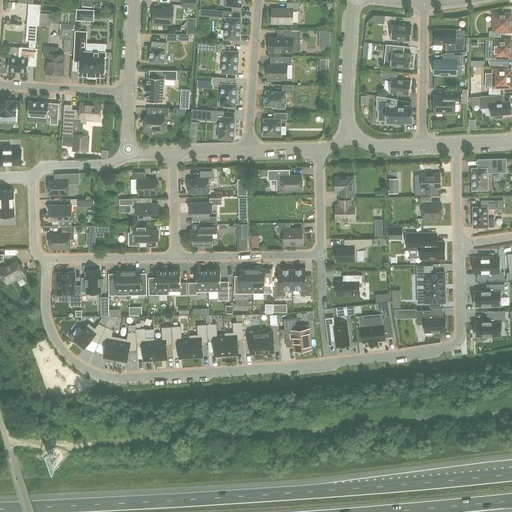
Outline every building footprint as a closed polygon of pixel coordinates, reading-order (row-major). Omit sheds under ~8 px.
[(196,8),(196,0),(182,0),(182,7),(196,8)] [(273,9),(272,23),(292,23),(293,9),(299,10),(299,3),(287,2),(287,9),(273,9)] [(27,22),(39,23),(41,4),(29,3),(27,22)] [(154,11),(152,13),(151,17),(153,20),(153,22),(172,24),(173,8),(166,8),(166,10),(154,9),(154,11)] [(77,9),(76,20),(84,21),(94,21),(94,10),(85,9),(77,9)] [(239,40),(241,18),(228,17),(229,11),(220,11),(219,17),(226,17),(225,39),(239,40)] [(494,14),(494,31),(489,31),(489,37),(501,37),(501,31),(511,32),(511,14),(494,14)] [(369,20),(367,22),(378,23),(379,15),(374,15),(369,20)] [(19,47),(19,57),(9,56),(8,70),(28,72),(28,65),(36,66),(37,48),(35,48),(37,25),(39,25),(39,23),(27,22),(27,31),(26,41),(30,41),(29,48),(19,47)] [(391,39),(410,41),(412,26),(392,24),(391,39)] [(72,30),(62,29),(61,37),(71,38),(72,30)] [(435,30),(435,43),(445,43),(447,43),(447,50),(465,50),(465,38),(455,38),(455,30),(435,30)] [(80,60),(80,71),(80,75),(87,76),(88,78),(95,78),(96,76),(104,77),(105,53),(105,45),(91,44),(90,52),(85,52),(86,44),(86,32),(76,31),(74,60),(80,60)] [(322,47),(330,47),(330,32),(322,32),(322,47)] [(277,35),(277,38),(269,38),(269,52),(294,52),(294,51),(297,51),(297,36),(277,35)] [(511,58),(511,40),(494,40),(493,57),(489,57),(489,64),(507,65),(507,58),(511,58)] [(166,53),(167,43),(160,42),(160,48),(151,48),(150,62),(164,63),(165,53),(166,53)] [(363,50),(363,59),(371,59),(372,50),(372,43),(364,42),(363,50)] [(217,51),(224,51),(222,73),(237,73),(238,52),(226,51),(226,45),(217,44),(217,51)] [(411,54),(386,51),(384,66),(410,68),(411,54)] [(63,55),(49,53),(48,73),(50,74),(52,76),(56,76),(59,74),(61,74),(63,55)] [(435,60),(435,74),(456,74),(462,74),(462,65),(462,55),(453,55),(453,60),(443,60),(435,60)] [(280,56),(280,65),(268,65),(268,68),(266,69),(266,74),(268,76),(268,79),(287,79),(287,63),(292,63),(292,56),(280,56)] [(316,59),(317,71),(327,70),(326,58),(316,59)] [(159,78),(149,77),(148,77),(147,85),(145,85),(145,92),(147,92),(146,101),(162,102),(164,79),(176,79),(176,70),(159,70),(159,78)] [(511,87),(511,70),(493,70),(493,74),(486,74),(486,88),(489,88),(489,94),(494,94),(494,87),(511,87)] [(409,95),(411,80),(398,79),(398,73),(383,72),(382,78),(391,79),(389,93),(409,95)] [(236,85),(225,84),(225,78),(213,77),(213,83),(222,84),(220,105),(235,106),(236,85)] [(266,91),(266,96),(264,96),(264,104),(265,104),(265,106),(273,106),(273,108),(280,108),(281,107),(283,107),(284,92),(266,91)] [(435,97),(434,111),(454,111),(455,103),(461,103),(461,91),(448,91),(444,91),(444,97),(435,97)] [(469,97),(470,104),(479,103),(480,109),(480,108),(490,107),(491,116),(495,115),(495,118),(503,117),(502,115),(511,114),(509,101),(500,102),(500,99),(502,98),(501,95),(502,95),(502,94),(478,96),(469,97)] [(387,122),(397,122),(397,117),(403,117),(403,122),(411,122),(411,120),(411,116),(412,116),(412,113),(411,113),(411,109),(411,107),(396,107),(396,99),(397,100),(397,99),(376,95),(376,110),(377,110),(377,111),(378,111),(378,110),(382,110),(382,121),(383,121),(383,120),(387,120),(387,121),(387,122)] [(0,121),(15,122),(15,115),(16,110),(16,100),(0,99),(0,121)] [(29,101),(28,116),(29,116),(28,122),(47,123),(47,117),(48,117),(48,110),(49,103),(49,102),(29,101)] [(86,118),(100,119),(100,116),(102,115),(102,110),(100,108),(101,105),(81,104),(80,111),(71,110),(70,116),(65,115),(64,130),(73,131),(74,122),(82,122),(86,123),(86,118)] [(164,114),(169,114),(169,108),(157,108),(157,116),(145,116),(145,118),(143,120),(143,125),(145,127),(145,130),(164,130),(164,114)] [(192,109),(191,119),(199,119),(210,120),(220,121),(219,130),(218,139),(223,139),(233,139),(235,118),(224,117),(224,111),(210,110),(194,109),(192,109)] [(48,110),(48,117),(51,117),(50,123),(57,124),(58,112),(58,110),(48,110)] [(280,136),(281,119),(264,119),(264,135),(280,136)] [(82,131),(73,131),(64,130),(63,136),(63,144),(73,145),(73,143),(75,143),(75,150),(76,150),(78,152),(83,152),(84,151),(86,151),(87,136),(82,135),(82,131)] [(0,164),(9,164),(21,164),(21,150),(0,150),(0,164)] [(477,168),(472,168),(473,190),(483,190),(488,189),(487,182),(487,173),(506,172),(506,158),(482,159),(483,168),(481,168),(477,168)] [(290,175),(290,169),(268,169),(268,179),(278,178),(278,191),(290,191),(290,189),(302,189),(302,186),(303,184),(303,180),(302,178),(302,175),(290,175)] [(200,179),(189,179),(189,182),(187,184),(187,188),(189,190),(189,193),(208,193),(208,177),(212,177),(212,171),(200,171),(200,179)] [(145,172),(133,172),(133,179),(138,178),(138,194),(157,194),(157,191),(159,189),(159,185),(157,183),(157,180),(145,180),(145,172)] [(434,175),(434,173),(427,173),(427,175),(421,175),(422,191),(424,191),(424,195),(438,195),(438,190),(440,190),(440,175),(434,175)] [(68,195),(68,179),(70,179),(70,174),(65,174),(65,179),(61,179),(61,181),(49,181),(49,184),(47,186),(47,190),(49,192),(49,195),(68,195)] [(354,177),(335,177),(335,192),(340,192),(340,196),(354,196),(354,177)] [(238,187),(238,195),(246,195),(246,187),(238,187)] [(0,215),(13,215),(13,191),(0,191),(0,215)] [(277,196),(276,203),(282,203),(281,217),(305,217),(306,203),(294,203),(295,196),(277,196)] [(238,197),(238,219),(247,219),(247,197),(238,197)] [(210,198),(210,203),(190,203),(190,211),(192,211),(192,218),(209,218),(209,211),(211,211),(211,205),(222,205),(222,198),(210,198)] [(352,203),(352,200),(338,200),(338,204),(336,204),(336,220),(342,219),(342,221),(349,221),(349,219),(355,219),(355,203),(352,203)] [(481,207),(473,207),(474,227),(488,227),(487,207),(493,207),(493,200),(481,200),(481,207)] [(158,204),(136,204),(136,212),(139,212),(139,219),(155,218),(155,212),(158,212),(158,204)] [(441,204),(432,204),(423,204),(423,219),(441,219),(441,214),(442,214),(443,213),(443,209),(442,208),(441,208),(441,204)] [(49,206),(49,214),(52,214),(52,220),(52,223),(59,223),(59,226),(62,226),(72,226),(71,220),(75,220),(75,213),(71,213),(71,205),(49,206)] [(238,238),(248,238),(247,223),(237,223),(238,238)] [(216,224),(201,224),(201,230),(191,230),(191,238),(193,238),(193,245),(204,245),(204,247),(213,247),(212,230),(217,230),(216,224)] [(158,231),(147,231),(147,225),(131,225),(131,232),(129,232),(129,245),(156,245),(156,239),(158,239),(158,231)] [(48,239),(49,243),(51,245),(51,248),(70,248),(69,232),(74,232),(74,226),(72,226),(62,226),(62,234),(50,234),(50,237),(48,239)] [(403,228),(391,228),(391,238),(403,238),(403,228)] [(302,229),(291,229),(284,229),(284,244),(302,244),(302,229)] [(436,242),(436,234),(407,234),(407,249),(420,249),(420,258),(444,258),(444,242),(436,242)] [(342,245),(343,249),(336,249),(337,262),(357,261),(357,250),(372,245),(372,238),(343,239),(343,245),(342,245)] [(498,258),(474,259),(475,273),(484,273),(490,272),(490,279),(503,279),(503,272),(499,272),(498,258)] [(6,266),(0,269),(0,277),(3,275),(8,283),(24,273),(23,271),(23,268),(21,264),(18,264),(17,261),(7,267),(6,266)] [(418,290),(418,303),(430,302),(430,305),(440,305),(440,302),(445,302),(445,272),(432,272),(432,266),(417,266),(417,275),(418,290)] [(235,294),(253,293),(252,269),(240,270),(240,280),(234,280),(235,294)] [(252,269),(253,293),(273,293),(272,279),(264,279),(264,269),(252,269)] [(313,295),(313,283),(305,283),(305,269),(292,270),(293,289),(300,289),(300,295),(313,295)] [(209,292),(208,270),(196,270),(197,282),(189,282),(189,294),(197,294),(197,292),(209,292)] [(208,270),(209,292),(218,291),(218,300),(229,300),(229,281),(221,281),(220,270),(208,270)] [(293,289),(292,270),(280,270),(280,284),(273,284),(273,296),(285,295),(285,291),(293,291),(293,289)] [(109,295),(129,295),(128,271),(116,272),(117,282),(109,282),(109,295)] [(128,271),(129,295),(147,295),(147,281),(141,281),(140,271),(128,271)] [(169,295),(169,290),(168,271),(156,271),(157,281),(149,281),(149,295),(169,295)] [(187,282),(181,282),(180,271),(168,271),(169,290),(181,290),(181,294),(187,294),(187,282)] [(100,279),(100,273),(86,273),(87,293),(101,293),(100,286),(103,286),(103,279),(100,279)] [(74,286),(74,274),(57,274),(58,295),(70,295),(70,306),(81,306),(81,286),(74,286)] [(347,282),(343,282),(337,282),(337,294),(359,294),(359,282),(362,282),(362,275),(347,275),(347,282)] [(486,291),(475,292),(476,306),(499,305),(499,291),(505,291),(505,284),(486,285),(486,291)] [(101,305),(109,305),(109,297),(101,297),(101,305)] [(336,307),(337,314),(361,313),(361,305),(336,307)] [(129,315),(141,314),(141,306),(128,307),(129,315)] [(395,309),(396,318),(404,318),(417,318),(417,310),(417,309),(404,309),(395,309)] [(417,318),(417,324),(424,324),(425,332),(446,332),(446,317),(443,317),(433,317),(433,310),(417,310),(417,318)] [(487,321),(476,322),(476,336),(500,335),(500,321),(505,321),(505,311),(487,311),(487,321)] [(378,341),(385,340),(382,318),(382,314),(361,317),(362,323),(361,323),(362,327),(361,327),(361,332),(362,332),(364,343),(368,342),(368,346),(379,345),(378,341)] [(333,317),(325,318),(328,340),(335,340),(336,346),(350,344),(347,325),(334,326),(333,317)] [(284,319),(286,337),(293,336),(294,350),(311,349),(309,325),(298,326),(297,318),(284,319)] [(224,321),(224,332),(232,331),(232,321),(224,321)] [(233,332),(225,332),(225,335),(227,355),(238,354),(237,340),(244,339),(243,329),(243,325),(243,322),(232,322),(233,332)] [(78,326),(72,334),(77,338),(74,341),(84,348),(85,347),(91,340),(98,343),(106,326),(99,323),(95,328),(88,323),(83,330),(78,326)] [(216,323),(207,324),(208,342),(214,341),(215,356),(227,355),(225,335),(217,335),(216,323)] [(198,334),(189,335),(190,337),(191,357),(203,357),(202,342),(208,342),(207,324),(197,325),(198,334)] [(106,326),(98,343),(102,344),(106,346),(104,357),(115,359),(119,337),(112,336),(113,329),(111,328),(106,326)] [(162,338),(155,338),(155,360),(167,359),(166,345),(172,344),(171,326),(161,327),(162,338)] [(181,326),(171,326),(172,344),(172,347),(178,347),(179,358),(191,357),(190,337),(182,338),(181,326)] [(136,329),(135,329),(135,332),(137,347),(143,346),(144,360),(155,360),(155,338),(155,337),(146,337),(145,328),(136,329)] [(261,330),(249,331),(251,353),(263,353),(262,332),(261,330)] [(119,337),(115,359),(127,361),(129,350),(137,350),(137,347),(135,332),(129,332),(128,332),(127,338),(119,337)] [(273,332),(262,332),(263,353),(274,352),(273,332)]
